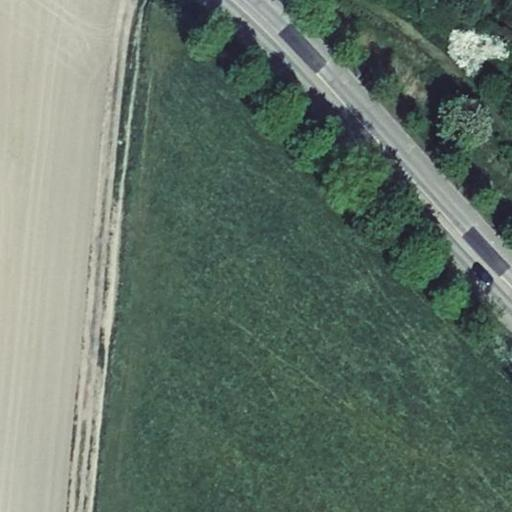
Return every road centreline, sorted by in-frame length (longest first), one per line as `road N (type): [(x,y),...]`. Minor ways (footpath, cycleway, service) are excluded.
road 1 (track): [(75,511),(129,0)]
road 2 (secondary): [(219,0),(511,308)]
road 3 (secondary): [(511,276),(254,0)]
